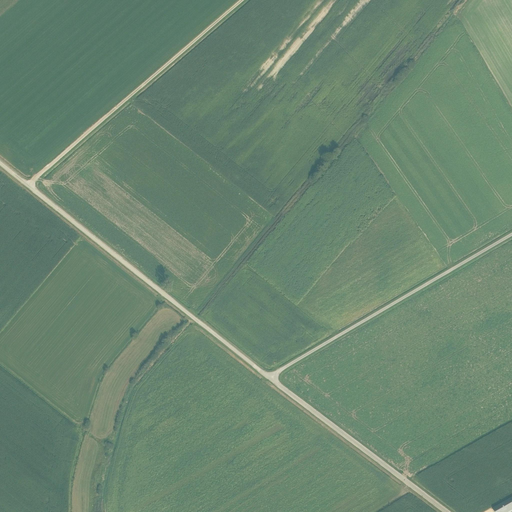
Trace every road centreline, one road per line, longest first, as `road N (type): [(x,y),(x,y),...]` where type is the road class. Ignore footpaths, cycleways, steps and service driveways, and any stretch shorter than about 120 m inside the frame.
road 1 (track): [(269,377),(0,162)]
road 2 (track): [(242,0),(27,184)]
road 3 (unclassified): [(269,377),(511,233)]
road 4 (unclassified): [(269,377),(448,511)]
